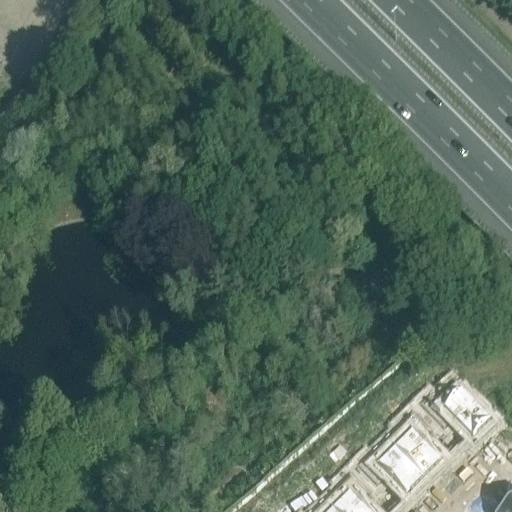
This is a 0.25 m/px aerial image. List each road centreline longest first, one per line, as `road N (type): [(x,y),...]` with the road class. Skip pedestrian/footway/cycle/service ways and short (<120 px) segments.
road 1 (motorway): [(317,0),(511,192)]
road 2 (motorway): [(511,111),(397,0)]
